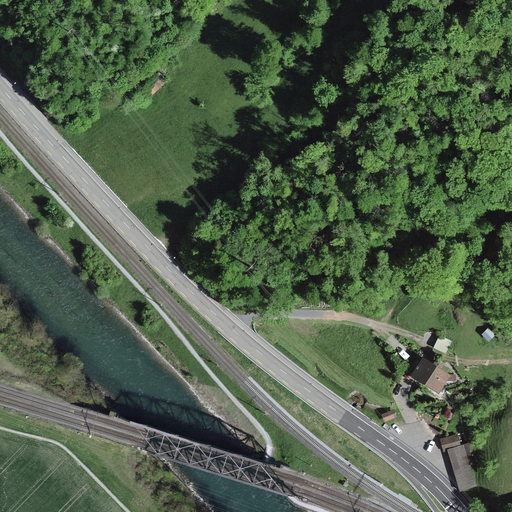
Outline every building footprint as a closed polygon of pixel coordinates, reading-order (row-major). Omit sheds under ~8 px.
[(133,88),(147,104),(169,82),(155,67),(133,88)] [(495,335),(489,329),(482,335),(489,342),(495,335)] [(452,342),(439,336),(433,348),(446,354),(452,342)] [(433,363),(422,357),(411,376),(440,393),(447,381),(456,382),(456,377),(450,376),(451,375),(442,369),(445,364),(436,359),(433,363)] [(382,414),(385,422),(397,417),(394,409),(382,414)] [(461,446),(458,434),(440,438),(444,451),(449,449),(461,446)] [(461,446),(449,449),(461,490),(475,486),(469,465),(477,463),(471,443),(461,446)]
